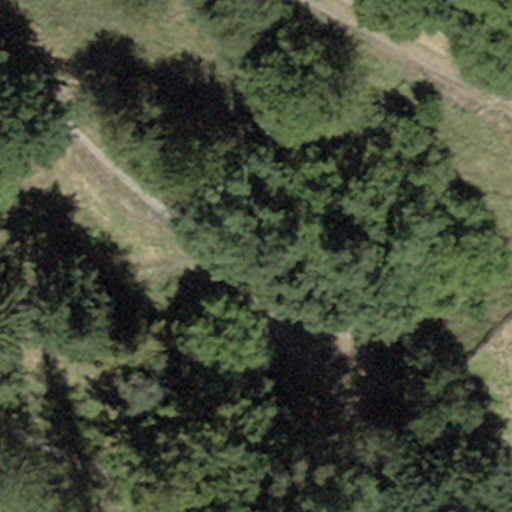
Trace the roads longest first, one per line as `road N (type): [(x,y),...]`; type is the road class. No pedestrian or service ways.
road 1 (track): [(415,511),(284,328),(0,42)]
road 2 (track): [(324,0),(511,88)]
